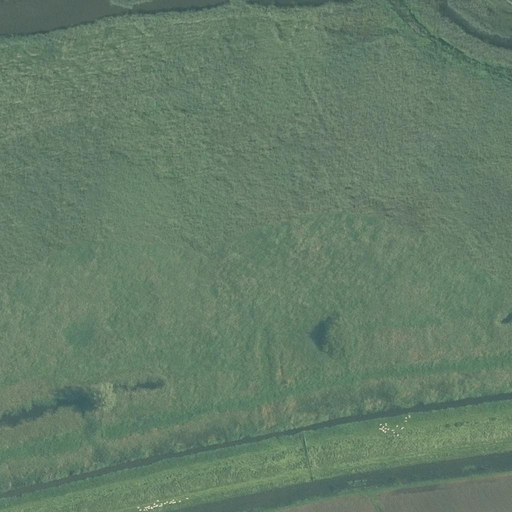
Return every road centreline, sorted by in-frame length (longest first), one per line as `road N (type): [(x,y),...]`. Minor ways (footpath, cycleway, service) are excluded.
road 1 (track): [(511,359),(324,381),(0,455)]
road 2 (track): [(511,76),(438,47),(388,0)]
